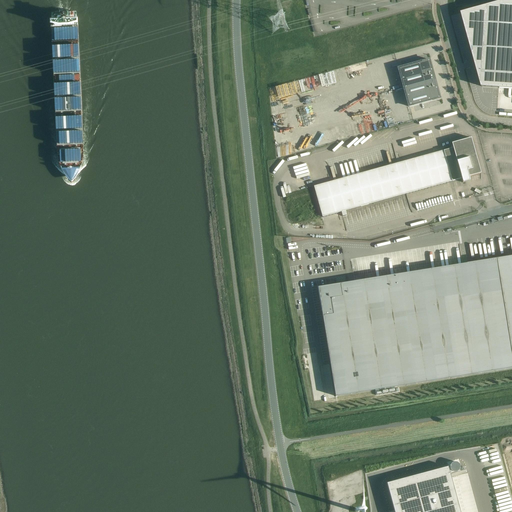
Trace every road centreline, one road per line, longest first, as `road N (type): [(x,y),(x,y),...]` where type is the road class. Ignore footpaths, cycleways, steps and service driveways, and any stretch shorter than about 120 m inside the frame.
road 1 (unclassified): [(280,446),(237,0)]
road 2 (tertiary): [(511,122),(481,117),(468,104),(443,0)]
